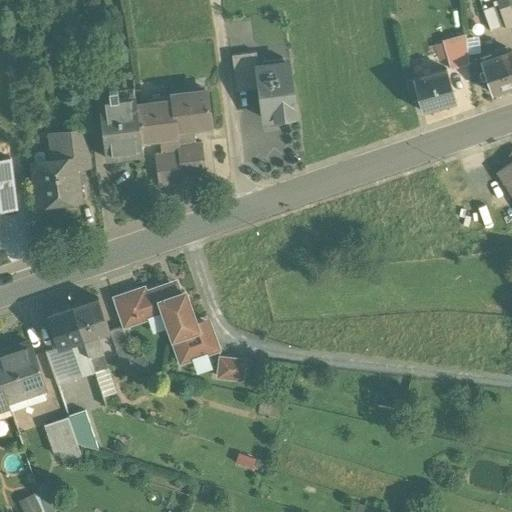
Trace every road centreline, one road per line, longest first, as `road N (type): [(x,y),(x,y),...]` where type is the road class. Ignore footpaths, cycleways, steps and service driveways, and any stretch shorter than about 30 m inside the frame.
road 1 (tertiary): [(511,123),(0,298)]
road 2 (track): [(249,211),(216,0)]
